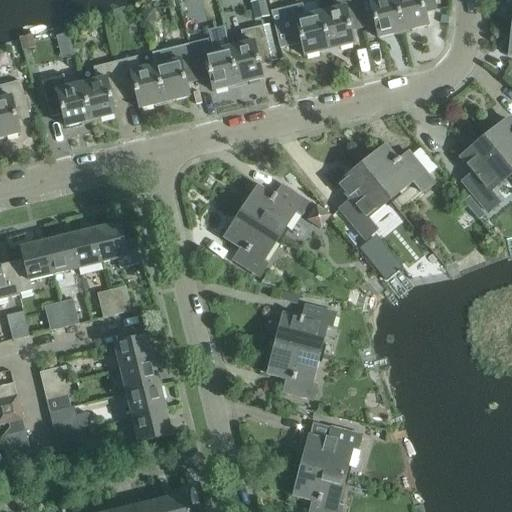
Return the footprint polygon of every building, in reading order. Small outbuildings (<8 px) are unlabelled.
[(333,0),(336,10),(320,14),(330,51),(355,45),(351,32),(364,29),(356,0),(333,0)] [(395,0),(356,0),(364,29),(375,26),(378,40),(403,33),(395,0)] [(434,0),(395,0),(403,33),(428,27),(425,14),(437,11),(434,0)] [(330,51),(320,14),(306,17),(303,5),(280,10),(290,47),(302,44),(305,57),(330,51)] [(244,45),(229,49),(238,86),(263,80),(260,67),(272,64),(263,27),(241,32),(244,45)] [(211,39),(189,45),(199,82),(210,80),(213,92),(238,86),(229,49),(214,52),(211,39)] [(171,63),(155,67),(165,104),(190,98),(187,85),(199,82),(189,45),(167,50),(171,63)] [(137,58),(116,63),(125,100),(136,98),(140,111),(165,104),(155,67),(141,71),(137,58)] [(97,81),(82,85),(91,122),(116,116),(113,104),(125,100),(116,63),(94,69),(97,81)] [(91,122),(82,85),(67,89),(64,76),(42,82),(51,119),(63,116),(66,129),(91,122)] [(0,95),(1,100),(0,100),(0,140),(21,135),(18,122),(30,119),(20,82),(0,87),(0,95)] [(511,125),(508,121),(484,139),(511,173),(511,125)] [(511,173),(484,139),(461,158),(474,173),(463,182),(488,213),(499,203),(490,192),(511,173)] [(385,147),(362,166),(390,201),(413,182),(423,193),(434,184),(409,153),(397,162),(385,147)] [(390,201),(362,166),(339,185),(351,200),(340,209),(365,240),(377,231),(368,219),(390,201)] [(504,202),(511,196),(511,191),(507,183),(496,189),(504,202)] [(258,188),(241,213),(279,238),(295,213),(299,216),(307,204),(282,187),(274,199),(258,188)] [(484,215),(469,197),(463,201),(479,220),(484,215)] [(393,201),(372,217),(382,230),(403,214),(393,201)] [(321,230),(330,216),(316,208),(307,221),(321,230)] [(279,238),(241,213),(225,238),(242,249),(234,260),(259,277),(267,265),(263,262),(279,238)] [(120,224),(95,231),(103,264),(118,260),(120,270),(143,264),(137,240),(124,243),(120,224)] [(95,231),(70,237),(78,270),(103,264),(95,231)] [(70,237),(46,243),(54,276),(78,270),(70,237)] [(23,260),(11,263),(19,295),(33,291),(31,281),(54,276),(46,243),(21,249),(23,260)] [(0,301),(20,297),(19,295),(11,263),(0,265),(0,301)] [(126,288),(110,292),(116,316),(132,312),(126,288)] [(116,316),(110,292),(97,295),(103,319),(116,316)] [(77,301),(79,319),(89,318),(86,300),(77,301)] [(73,301),(61,304),(67,328),(79,325),(73,301)] [(67,328),(61,304),(44,308),(51,332),(67,328)] [(283,316),(276,345),(320,356),(327,327),(332,328),(335,316),(306,308),(303,321),(283,316)] [(7,317),(13,342),(29,338),(23,313),(7,317)] [(115,345),(121,370),(154,362),(148,337),(115,345)] [(320,356),(276,345),(269,374),(287,379),(284,393),(313,400),(317,386),(312,385),(320,356)] [(121,370),(127,395),(160,387),(154,362),(121,370)] [(40,374),(44,389),(68,383),(65,368),(40,374)] [(68,383),(44,389),(47,402),(71,396),(68,383)] [(0,386),(0,399),(17,396),(14,384),(0,386)] [(127,395),(133,420),(166,411),(160,387),(127,395)] [(0,426),(8,424),(23,421),(17,396),(0,399),(0,426)] [(50,414),(56,438),(80,432),(79,429),(91,426),(88,413),(77,416),(75,408),(50,414)] [(166,411),(133,420),(139,444),(172,436),(166,411)] [(1,438),(4,451),(29,445),(23,421),(8,424),(9,428),(1,438)] [(309,438),(301,468),(344,479),(352,450),(356,451),(360,437),(331,430),(327,443),(309,438)] [(80,432),(56,438),(60,455),(84,449),(80,432)] [(29,445),(4,451),(8,467),(33,461),(29,445)] [(309,511),(340,511),(342,508),(337,506),(344,479),(301,468),(294,497),(312,502),(309,511)] [(190,511),(186,494),(161,501),(163,511),(205,511),(205,509),(193,511),(190,511)] [(163,511),(161,501),(138,506),(138,511),(163,511)]
